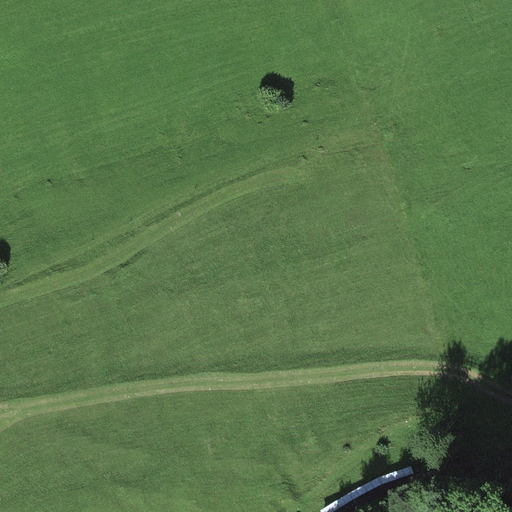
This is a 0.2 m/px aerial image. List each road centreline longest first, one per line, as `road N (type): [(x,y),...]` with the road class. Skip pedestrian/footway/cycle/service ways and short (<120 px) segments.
road 1 (track): [(511,397),(467,372),(422,368),(205,380),(19,409),(0,422)]
road 2 (track): [(0,300),(97,268),(213,199),(296,172)]
road 3 (track): [(347,511),(377,495),(511,454)]
